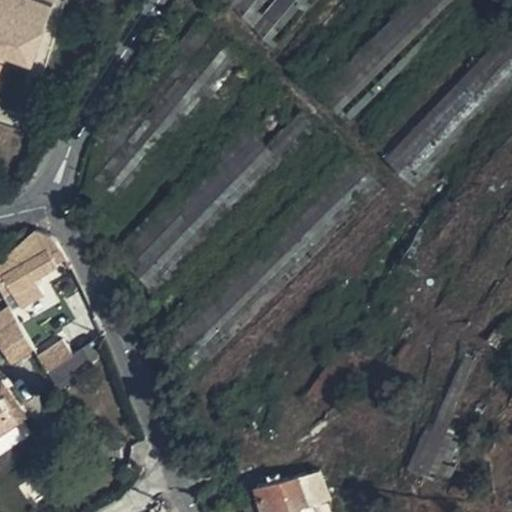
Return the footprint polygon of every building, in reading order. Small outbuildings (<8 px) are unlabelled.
[(35,0),(0,0),(0,51),(32,62),(52,5),(35,0)] [(217,0),(278,52),(322,0),(217,0)] [(408,0),(317,91),(348,121),(468,0),(408,0)] [(511,25),(491,3),(363,135),(422,192),(511,97),(511,87),(511,85),(511,25)] [(200,17),(91,144),(83,187),(122,221),(256,65),(200,17)] [(113,251),(164,303),(326,136),(299,111),(266,143),(241,118),(113,251)] [(26,236),(0,260),(0,284),(8,296),(54,268),(48,257),(56,251),(44,241),(26,236)] [(54,268),(8,296),(14,307),(67,274),(56,251),(48,257),(54,268)] [(0,332),(12,325),(5,313),(0,316),(0,332)] [(76,352),(97,339),(89,323),(31,358),(40,374),(43,373),(76,352)] [(0,358),(4,366),(27,352),(12,325),(0,332),(0,358)] [(459,340),(408,464),(449,480),(498,357),(459,340)] [(87,369),(76,352),(43,373),(54,390),(87,369)] [(330,501),(323,473),(303,477),(311,506),(330,501)] [(312,511),(311,506),(303,477),(254,491),(260,511),(312,511)]
